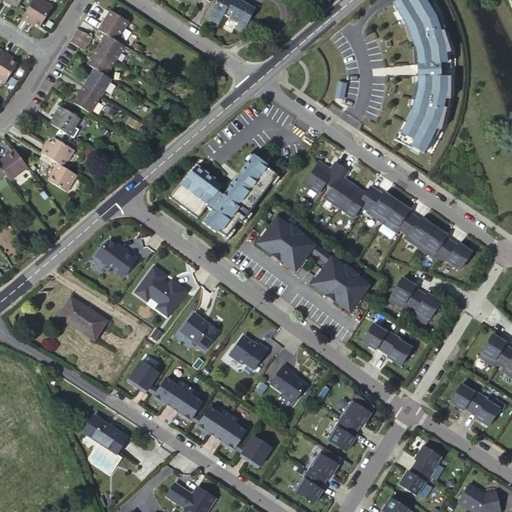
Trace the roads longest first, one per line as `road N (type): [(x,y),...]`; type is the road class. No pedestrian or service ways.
road 1 (residential): [(121,198),(404,409)]
road 2 (residential): [(0,332),(279,511)]
road 3 (residential): [(506,251),(259,79)]
road 4 (residential): [(404,409),(506,251)]
road 5 (tertiary): [(121,198),(259,79)]
road 6 (tertiary): [(0,302),(121,198)]
road 7 (residential): [(259,79),(132,0)]
road 8 (residential): [(404,409),(511,475)]
road 9 (tertiary): [(259,79),(352,0)]
road 10 (residential): [(404,409),(342,511)]
